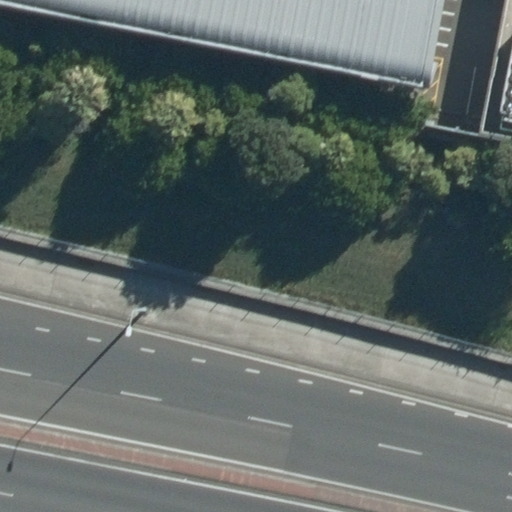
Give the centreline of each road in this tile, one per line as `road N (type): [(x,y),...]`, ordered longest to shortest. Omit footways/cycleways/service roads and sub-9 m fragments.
road 1 (primary): [(0,367),(511,470)]
road 2 (primary): [(198,511),(0,474)]
